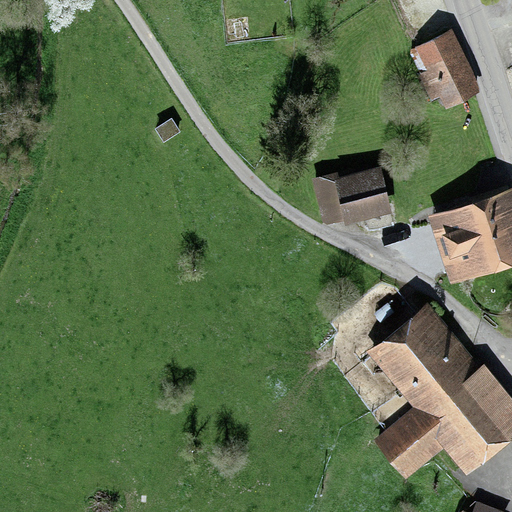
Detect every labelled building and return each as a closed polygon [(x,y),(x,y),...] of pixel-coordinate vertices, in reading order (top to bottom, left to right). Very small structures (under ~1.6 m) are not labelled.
[(425,77),(466,57),(454,32),(413,51),(425,77)] [(466,57),(425,77),(444,116),(485,96),(466,57)] [(381,170),(314,182),(323,228),(389,216),(381,170)] [(511,192),(430,217),(452,288),(511,269),(511,192)] [(511,405),(430,303),(368,354),(412,410),(375,439),(406,478),(444,448),(467,477),(511,441),(511,405)]
